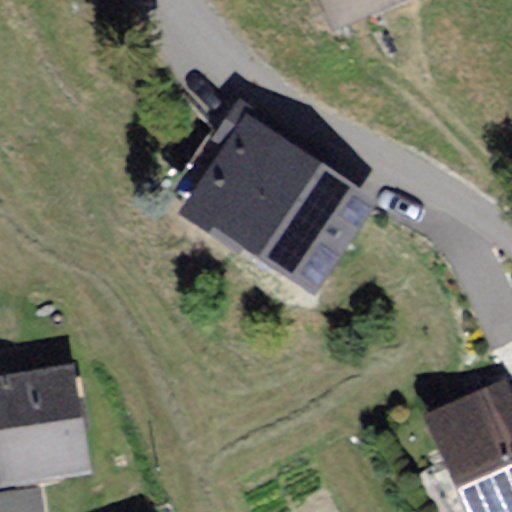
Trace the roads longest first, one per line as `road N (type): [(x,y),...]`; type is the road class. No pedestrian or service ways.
road 1 (residential): [(177,0),(204,71),(462,219)]
road 2 (residential): [(511,342),(462,219)]
